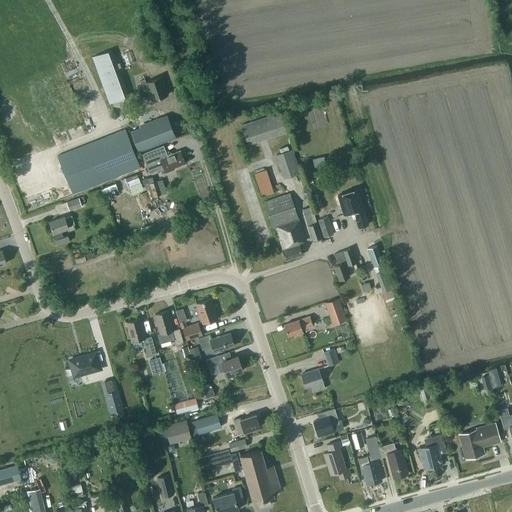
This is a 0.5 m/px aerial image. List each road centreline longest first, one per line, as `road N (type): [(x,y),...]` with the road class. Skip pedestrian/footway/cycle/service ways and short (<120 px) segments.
road 1 (unclassified): [(316,511),(241,285),(215,276),(57,315),(42,300),(0,183)]
road 2 (tertiary): [(379,511),(511,476)]
